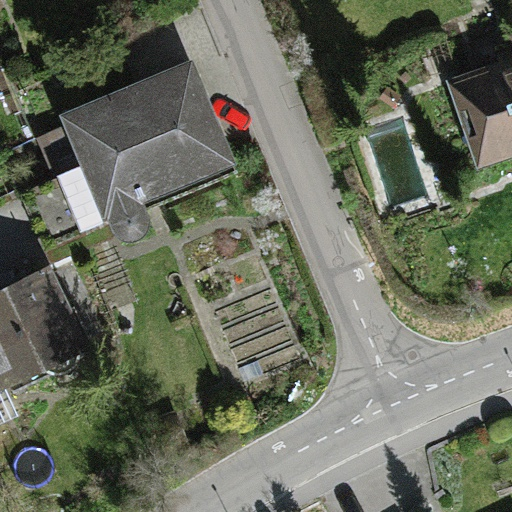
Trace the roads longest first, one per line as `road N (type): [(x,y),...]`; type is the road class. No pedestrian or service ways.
road 1 (residential): [(395,405),(233,0)]
road 2 (unclassified): [(395,405),(198,511)]
road 3 (unclassified): [(511,362),(395,405)]
